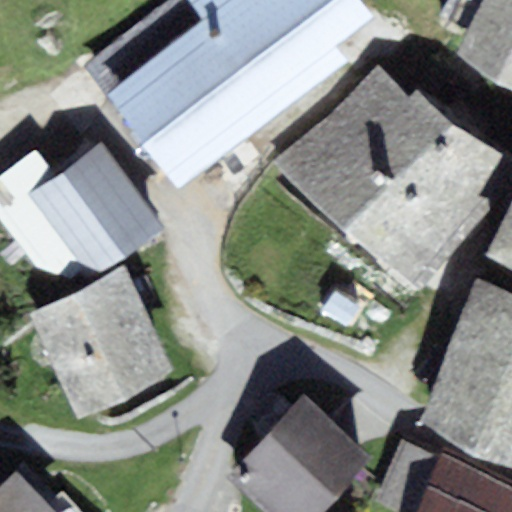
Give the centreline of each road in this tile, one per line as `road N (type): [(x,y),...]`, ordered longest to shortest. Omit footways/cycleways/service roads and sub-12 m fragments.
road 1 (residential): [(511,477),(422,438),(332,368),(286,360),(253,364),(193,511)]
road 2 (track): [(253,364),(181,417),(121,445),(0,435)]
